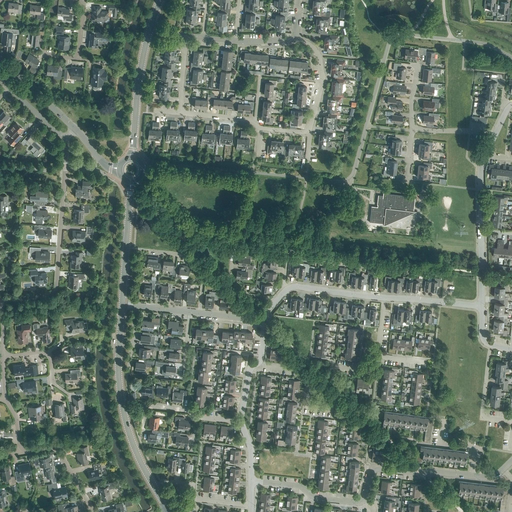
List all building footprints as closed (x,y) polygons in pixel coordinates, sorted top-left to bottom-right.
[(229,5),(230,1),(217,0),(215,0),(216,2),(220,3),(220,6),(225,7),(224,10),(230,10),(231,5),(229,5)] [(495,8),(494,12),(497,12),(498,4),(495,4),(495,0),(485,0),(485,8),(487,8),(495,8)] [(21,13),(21,5),(18,4),(18,3),(8,2),(8,11),(17,12),(17,13),(21,13)] [(262,6),(262,3),(249,2),(249,5),(247,5),(247,8),(245,7),(245,11),(251,11),(254,12),(255,9),(257,9),(258,5),(262,6)] [(511,15),(511,8),(508,8),(509,3),(501,2),(501,12),(508,13),(508,15),(511,15)] [(287,8),(287,4),(274,3),(274,5),(278,6),(278,9),(281,10),(281,13),(288,13),(289,8),(287,8)] [(94,6),(93,14),(92,14),(91,22),(92,18),(93,18),(93,19),(95,19),(96,19),(96,21),(103,21),(103,23),(104,21),(105,21),(105,22),(106,22),(107,22),(108,22),(109,21),(109,20),(109,19),(109,18),(108,18),(108,15),(112,16),(112,17),(116,17),(117,5),(108,4),(108,8),(109,8),(108,12),(100,11),(101,7),(94,6)] [(44,20),(45,13),(40,12),(41,5),(31,5),(30,13),(37,14),(37,19),(44,20)] [(200,10),(200,7),(192,6),(189,6),(189,9),(186,9),(185,12),(187,12),(187,15),(198,16),(198,13),(196,13),(196,10),(200,10)] [(323,12),(323,7),(313,6),(312,12),(315,12),(315,15),(321,16),(325,16),(330,16),(330,12),(325,12),(323,12)] [(71,21),(72,14),(69,14),(69,9),(65,9),(66,8),(58,7),(57,15),(65,15),(64,20),(71,21)] [(230,13),(230,10),(224,10),(224,13),(218,12),(217,16),(213,15),(213,18),(226,19),(226,16),(228,16),(228,13),(230,13)] [(250,14),(251,11),(245,11),(244,16),(246,16),(246,20),(259,21),(259,19),(255,18),(255,15),(250,14)] [(288,17),(288,13),(281,13),(280,15),(276,15),(275,19),(271,18),(271,21),(284,22),(284,19),(286,19),(286,16),(288,17)] [(197,19),(198,16),(187,15),(185,14),(185,17),(186,18),(186,21),(189,21),(189,24),(197,25),(197,22),(195,22),(195,18),(197,19)] [(329,21),(330,16),(325,16),(321,16),(321,18),(316,18),(316,24),(327,25),(329,25),(329,21)] [(226,22),(226,19),(213,18),(212,20),(217,21),(216,24),(219,24),(219,30),(226,31),(227,28),(227,23),(226,22)] [(259,24),(259,21),(246,20),(245,23),(244,23),(243,25),(242,25),(241,28),(242,29),(250,29),(250,26),(254,27),(254,23),(259,24)] [(284,26),(284,22),(271,21),(270,23),(275,24),(275,27),(279,28),(279,31),(285,31),(285,26),(284,26)] [(326,30),(327,25),(316,24),(315,30),(320,31),(319,34),(328,34),(328,30),(326,30)] [(68,49),(69,37),(62,36),(63,33),(63,27),(56,27),(56,33),(60,33),(60,36),(59,36),(58,48),(68,49)] [(12,37),(13,34),(17,34),(18,29),(8,28),(7,33),(2,32),(2,36),(3,36),(2,44),(5,44),(4,50),(10,51),(11,37),(12,37)] [(32,34),(32,38),(29,38),(29,42),(31,43),(31,45),(38,46),(39,39),(43,39),(44,31),(38,31),(38,34),(32,34)] [(110,41),(110,33),(98,32),(98,34),(90,33),(89,46),(97,47),(98,39),(110,41)] [(338,40),(338,36),(330,35),(329,37),(325,37),(324,43),(335,44),(335,39),(338,40)] [(334,49),(335,44),(324,43),(323,49),(328,50),(328,53),(336,53),(337,49),(334,49)] [(176,51),(177,48),(169,47),(168,50),(164,49),(164,52),(165,52),(165,55),(176,56),(176,54),(174,54),(174,50),(176,51)] [(194,54),(193,57),(207,59),(207,56),(203,56),(203,52),(197,51),(197,48),(191,48),(191,51),(192,51),(192,53),(194,54)] [(416,59),(416,51),(406,50),(405,58),(416,59)] [(249,62),(251,53),(250,53),(248,53),(248,51),(245,51),(241,51),(240,59),(244,59),(244,61),(248,62),(247,64),(249,64),(250,62),(249,62)] [(434,63),(435,53),(426,52),(425,62),(434,63)] [(35,66),(38,60),(29,54),(25,61),(32,65),(29,70),(34,73),(38,68),(35,66)] [(176,59),(176,56),(165,55),(163,55),(163,58),(165,58),(164,61),(167,62),(167,64),(175,65),(175,62),(173,62),(174,59),(176,59)] [(207,61),(207,59),(193,57),(193,61),(191,60),(191,66),(197,67),(197,64),(198,64),(202,64),(202,61),(207,61)] [(289,66),(289,62),(288,62),(288,60),(285,59),(285,58),(282,58),(282,59),(281,68),(285,69),(284,71),(287,71),(287,66),(289,66)] [(305,60),(302,60),(301,61),(302,61),(300,70),(301,70),(300,72),(309,73),(310,68),(307,68),(308,62),(305,62),(305,60)] [(343,61),(337,60),(336,60),(336,63),(331,62),(331,69),(342,70),(342,65),(344,65),(345,61),(343,61)] [(405,79),(406,68),(400,68),(401,63),(394,63),(393,70),(397,70),(396,78),(405,79)] [(175,68),(175,65),(167,64),(167,67),(161,67),(161,70),(162,70),(162,73),(173,74),(173,71),(171,71),(171,68),(175,68)] [(61,79),(62,71),(57,71),(57,66),(48,65),(47,75),(54,75),(53,78),(61,79)] [(196,69),(197,67),(191,66),(190,69),(192,69),(192,72),(193,72),(193,75),(206,77),(207,74),(202,74),(203,70),(196,69)] [(71,78),(71,75),(82,76),(82,68),(71,67),(71,68),(68,68),(67,73),(64,72),(63,78),(71,78)] [(91,85),(96,85),(94,87),(93,89),(94,90),(100,91),(101,89),(101,87),(100,85),(102,86),(103,80),(106,80),(106,72),(103,72),(104,68),(94,67),(93,78),(92,78),(91,85)] [(431,80),(432,72),(440,73),(441,69),(432,68),(432,70),(424,69),(423,79),(431,80)] [(341,74),(342,70),(331,69),(330,75),(335,75),(334,78),(337,78),(343,79),(343,75),(341,74)] [(170,76),(172,77),(173,74),(162,73),(160,73),(160,75),(161,76),(161,79),(164,79),(164,82),(172,83),(172,80),(170,79),(170,76)] [(206,79),(206,77),(193,75),(193,79),(191,79),(190,84),(196,85),(196,82),(201,82),(202,79),(206,79)] [(346,88),(345,83),(348,83),(348,79),(343,79),(337,78),(337,81),(332,80),(331,87),(346,88)] [(488,84),(487,87),(497,88),(497,86),(497,83),(491,82),(491,79),(485,78),(484,84),(488,84)] [(275,87),(276,81),(269,80),(269,83),(265,83),(265,89),(273,90),(273,87),(275,87)] [(405,94),(406,86),(395,85),(396,82),(389,81),(389,88),(393,88),(393,93),(405,94)] [(172,86),(172,83),(164,82),(164,85),(158,84),(157,87),(159,87),(159,90),(170,91),(170,89),(168,88),(168,85),(172,86)] [(303,86),(303,83),(295,83),(295,88),(298,88),(298,92),(306,93),(307,87),(303,86)] [(437,90),(437,87),(438,84),(431,83),(430,87),(423,86),(422,93),(429,94),(429,95),(433,95),(435,95),(436,95),(437,94),(437,90)] [(331,87),(331,93),(333,93),(333,96),(335,96),(341,97),(344,97),(344,93),(346,88),(331,87)] [(276,90),(273,90),(265,89),(264,95),(268,95),(267,98),(274,99),(278,100),(278,98),(276,97),(276,93),(275,93),(276,90)] [(169,94),(170,91),(159,90),(157,90),(157,93),(158,93),(158,96),(161,96),(161,99),(169,100),(169,97),(167,97),(167,94),(169,94)] [(210,103),(211,96),(208,96),(207,100),(201,100),(201,108),(207,108),(207,103),(210,103)] [(220,99),(216,99),(214,99),(214,97),(211,96),(210,103),(213,103),(213,107),(219,108),(220,99)] [(341,101),(341,97),(335,96),(333,96),(332,99),(328,98),(327,104),(338,105),(339,101),(341,101)] [(201,108),(201,100),(195,99),(196,97),(192,97),(192,103),(195,104),(194,107),(201,108)] [(387,104),(389,104),(389,108),(390,109),(391,109),(401,110),(402,102),(395,101),(396,97),(388,97),(387,104)] [(274,102),(274,99),(267,98),(267,101),(263,101),(263,107),(271,108),(272,102),(274,102)] [(305,105),(305,99),(297,98),(297,104),(293,104),(292,107),(299,108),(299,105),(305,105)] [(422,109),(433,110),(434,107),(438,107),(439,99),(432,98),(432,102),(423,101),(422,109)] [(235,99),(232,99),(232,101),(226,100),(225,108),(231,109),(232,105),(235,106),(235,99)] [(244,104),(245,101),(241,100),(240,99),(235,99),(235,106),(238,106),(237,111),(243,112),(244,104)] [(253,109),(254,103),(247,102),(247,104),(244,104),(243,112),(250,113),(250,109),(253,109)] [(338,110),(338,105),(327,104),(326,111),(331,111),(331,114),(337,114),(339,115),(340,110),(338,110)] [(299,111),(299,108),(292,107),(292,110),(294,110),(293,116),(302,117),(302,111),(299,111)] [(6,126),(10,121),(7,119),(9,117),(3,111),(0,114),(0,123),(2,122),(6,126)] [(402,123),(402,116),(393,115),(394,112),(385,111),(385,115),(388,115),(387,118),(392,118),(391,122),(402,123)] [(273,118),(270,117),(270,114),(262,113),(262,119),(265,120),(265,123),(273,124),(273,118)] [(336,123),(337,119),(337,114),(331,114),(328,113),(328,116),(323,116),(323,122),(336,123)] [(438,119),(439,114),(432,113),(432,116),(424,115),(423,117),(422,117),(422,120),(423,121),(423,122),(426,122),(426,125),(425,125),(424,126),(435,127),(432,126),(433,119),(438,119)] [(301,123),(302,117),(293,116),(293,120),(290,119),(289,125),(297,126),(298,123),(301,123)] [(322,128),(327,129),(327,131),(333,132),(335,132),(336,123),(323,122),(322,128)] [(19,133),(23,129),(16,123),(8,132),(12,135),(8,140),(13,145),(22,136),(19,133)] [(214,144),(215,135),(214,135),(214,134),(211,133),(212,126),(209,125),(207,143),(214,144)] [(332,136),(333,132),(327,131),(324,131),(324,134),(319,133),(319,140),(329,141),(330,136),(332,136)] [(44,148),(30,136),(29,138),(27,136),(21,142),(24,144),(28,141),(34,146),(30,150),(34,153),(37,156),(41,152),(42,153),(43,152),(44,152),(44,151),(45,151),(45,150),(45,149),(44,148)] [(395,137),(388,136),(388,142),(391,142),(391,146),(401,147),(402,141),(395,140),(395,137)] [(276,153),(277,140),(271,140),(271,144),(268,144),(267,153),(271,153),(276,153)] [(284,141),(277,140),(276,153),(281,154),(285,155),(286,148),(286,146),(283,146),(284,141)] [(329,146),(329,141),(319,140),(318,146),(323,146),(322,149),(331,150),(331,146),(329,146)] [(432,147),(433,142),(426,141),(425,144),(419,144),(419,150),(429,151),(429,147),(432,147)] [(294,155),(295,144),(289,144),(288,148),(286,148),(285,155),(285,157),(289,157),(289,155),(294,155)] [(303,158),(304,150),(301,150),(301,145),(295,144),(294,155),(294,157),(303,158)] [(400,153),(401,147),(391,146),(387,145),(387,148),(390,148),(390,152),(387,152),(387,154),(393,155),(393,152),(400,153)] [(10,157),(16,151),(13,148),(7,155),(10,157)] [(428,154),(429,151),(419,150),(418,156),(424,156),(424,159),(431,160),(431,155),(428,154)] [(397,168),(397,162),(391,161),(391,158),(385,157),(385,162),(386,163),(387,163),(387,166),(397,168)] [(431,168),(432,163),(425,162),(425,166),(419,165),(418,171),(428,172),(428,168),(431,168)] [(498,169),(497,168),(494,168),(494,164),(493,164),(492,165),(490,164),(489,165),(489,170),(489,171),(492,171),(491,176),(497,177),(498,169)] [(396,174),(397,168),(387,166),(386,170),(385,170),(384,171),(383,175),(389,176),(390,173),(396,174)] [(428,176),(428,172),(418,171),(417,177),(423,177),(423,181),(430,181),(430,176),(428,176)] [(78,188),(76,188),(75,189),(75,190),(75,191),(76,191),(76,196),(80,196),(80,194),(84,194),(83,196),(88,197),(89,190),(87,190),(87,187),(91,187),(91,182),(83,181),(82,186),(78,186),(78,188)] [(48,196),(48,192),(36,191),(36,190),(31,189),(30,200),(34,201),(34,205),(40,205),(40,201),(48,202),(48,196)] [(369,222),(384,224),(383,225),(416,211),(414,211),(414,204),(415,197),(415,196),(415,197),(383,193),(383,196),(378,195),(377,204),(377,205),(377,207),(374,206),(371,206),(372,206),(371,216),(370,222),(369,222)] [(89,213),(89,205),(82,204),(81,210),(75,209),(74,215),(73,217),(74,217),(74,221),(83,222),(83,218),(84,218),(84,213),(83,213),(83,212),(87,212),(89,213)] [(47,219),(47,211),(39,210),(40,206),(33,205),(32,212),(36,213),(36,219),(42,219),(47,219)] [(34,225),(34,226),(34,231),(39,232),(39,237),(50,238),(51,230),(46,229),(47,226),(34,225)] [(93,234),(93,227),(87,227),(86,232),(85,232),(73,231),(72,241),(84,242),(85,235),(87,235),(87,233),(93,234)] [(49,262),(49,252),(40,251),(40,248),(30,247),(29,253),(36,254),(36,261),(49,262)] [(82,256),(83,252),(76,252),(76,256),(71,255),(70,267),(80,267),(81,256),(82,256)] [(245,268),(246,269),(252,269),(253,265),(249,265),(250,258),(249,258),(250,255),(243,255),(243,258),(239,257),(238,265),(245,265),(245,268)] [(160,269),(160,263),(157,263),(158,257),(148,256),(147,265),(155,266),(154,269),(160,269)] [(263,268),(269,269),(270,269),(270,266),(277,267),(278,260),(268,259),(268,264),(264,263),(263,268)] [(175,275),(176,266),(173,266),(173,261),(164,260),(163,270),(170,270),(169,274),(173,274),(174,275),(175,275)] [(298,276),(299,266),(296,266),(296,262),(290,262),(289,270),(293,270),(292,276),(298,276)] [(308,266),(309,264),(303,263),(303,266),(299,266),(298,276),(304,277),(305,271),(308,272),(308,266)] [(175,277),(181,278),(185,279),(186,279),(187,278),(188,278),(188,277),(188,276),(189,266),(180,265),(180,269),(176,269),(175,277)] [(316,280),(317,270),(314,270),(314,266),(308,266),(308,272),(307,274),(311,274),(310,280),(316,280)] [(335,280),(336,270),(332,270),(333,266),(327,266),(327,268),(326,274),(329,274),(329,280),(335,280)] [(326,276),(326,274),(327,268),(321,267),(321,270),(317,270),(316,280),(322,281),(323,275),(326,276)] [(344,276),(345,268),(340,267),(339,270),(336,270),(335,280),(341,281),(341,275),(344,276)] [(268,272),(269,269),(263,268),(262,268),(261,273),(265,274),(265,278),(275,280),(276,273),(268,272)] [(251,277),(252,269),(246,269),(246,272),(237,271),(236,278),(247,279),(247,277),(251,277)] [(37,270),(36,270),(30,271),(31,277),(35,276),(35,283),(38,283),(38,286),(43,285),(42,282),(47,282),(46,273),(38,274),(37,270)] [(357,287),(358,276),(355,276),(355,273),(349,272),(348,280),(352,281),(351,286),(357,287)] [(373,273),(370,273),(368,272),(367,274),(368,274),(367,280),(370,281),(369,286),(376,287),(377,276),(373,276),(373,273)] [(84,279),(84,274),(77,273),(77,276),(70,276),(70,279),(69,279),(69,280),(69,287),(77,287),(78,279),(84,279)] [(367,282),(367,280),(368,274),(367,274),(362,274),(362,277),(358,276),(357,287),(363,287),(364,282),(367,282)] [(393,291),(394,280),(391,280),(391,277),(385,276),(384,284),(388,284),(387,290),(393,291)] [(411,291),(413,280),(409,280),(409,277),(404,276),(403,278),(404,278),(403,284),(406,285),(405,290),(411,291)] [(430,291),(431,280),(428,280),(428,277),(422,276),(422,278),(421,284),(425,285),(424,290),(430,291)] [(403,286),(403,284),(404,278),(403,278),(398,278),(397,281),(394,280),(393,291),(399,291),(400,286),(403,286)] [(421,286),(421,284),(422,278),(416,278),(416,281),(413,280),(411,291),(417,291),(418,286),(421,286)] [(440,286),(440,281),(441,278),(435,278),(434,281),(431,280),(430,291),(436,291),(437,286),(440,286)] [(154,289),(155,283),(155,280),(151,280),(150,282),(152,282),(152,286),(145,285),(144,295),(151,296),(151,289),(154,289)] [(261,287),(261,288),(261,290),(272,292),(273,285),(265,284),(266,281),(259,281),(259,284),(259,286),(261,287)] [(190,290),(190,288),(190,284),(185,283),(184,291),(187,291),(186,302),(194,303),(195,297),(196,296),(195,295),(195,291),(190,290)] [(167,290),(171,291),(171,287),(172,287),(172,285),(168,284),(168,286),(162,286),(161,285),(160,285),(159,285),(158,285),(158,292),(161,293),(160,297),(167,297),(167,290)] [(508,290),(508,288),(508,285),(501,284),(500,287),(496,286),(495,292),(505,293),(505,290),(508,290)] [(175,290),(175,288),(172,287),(171,287),(171,291),(171,294),(174,294),(174,301),(180,302),(181,291),(175,290)] [(217,300),(218,293),(218,292),(209,291),(209,295),(206,294),(205,306),(213,306),(213,299),(217,300)] [(508,296),(508,293),(505,293),(495,292),(494,297),(500,298),(500,301),(508,301),(508,296)] [(227,308),(228,299),(222,298),(223,294),(218,293),(217,300),(217,301),(220,302),(219,307),(227,308)] [(296,309),(297,299),(291,298),(290,303),(287,303),(286,311),(292,311),(292,308),(296,309)] [(314,309),(315,299),(309,298),(309,303),(305,303),(305,305),(305,311),(310,312),(311,308),(314,309)] [(305,305),(302,305),(303,299),(297,299),(296,309),(299,309),(299,312),(305,313),(305,311),(305,305)] [(323,313),(324,305),(321,305),(321,299),(315,299),(314,309),(318,309),(317,312),(323,313)] [(339,312),(340,301),(334,301),(333,306),(330,306),(329,314),(335,314),(335,311),(339,312)] [(348,310),(348,308),(345,308),(346,302),(340,301),(339,312),(342,312),(342,315),(344,315),(343,319),(347,319),(347,318),(347,316),(348,316),(348,310)] [(507,307),(508,301),(500,301),(500,304),(495,303),(495,308),(504,310),(505,306),(507,307)] [(357,316),(358,305),(352,305),(351,310),(348,310),(348,316),(347,316),(347,318),(353,318),(353,315),(357,316)] [(364,306),(358,305),(357,316),(360,316),(360,319),(365,320),(366,320),(366,314),(367,312),(363,312),(364,306)] [(375,320),(376,309),(376,308),(370,307),(370,309),(369,314),(366,314),(366,320),(365,320),(365,322),(371,322),(371,319),(375,320)] [(504,313),(504,310),(495,308),(494,314),(500,314),(500,317),(507,318),(508,313),(504,313)] [(394,315),(393,322),(396,323),(396,324),(402,325),(402,324),(403,320),(404,310),(398,309),(397,315),(394,315)] [(411,324),(412,317),(409,316),(410,311),(404,310),(403,320),(406,321),(406,324),(411,324)] [(425,321),(426,311),(420,310),(419,315),(416,315),(415,323),(421,324),(421,321),(425,321)] [(433,325),(434,317),(431,317),(432,311),(426,311),(425,321),(428,321),(428,324),(433,325)] [(159,325),(160,318),(152,317),(152,321),(143,320),(142,328),(152,329),(153,324),(159,325)] [(507,323),(507,318),(500,317),(499,320),(495,320),(494,325),(504,326),(504,323),(507,323)] [(72,332),(84,331),(83,321),(76,322),(75,319),(65,321),(66,326),(72,325),(72,332)] [(181,333),(182,326),(176,325),(176,322),(169,321),(168,324),(169,324),(169,327),(172,327),(171,332),(181,333)] [(40,328),(39,323),(33,324),(34,332),(37,332),(38,336),(42,336),(43,342),(50,342),(50,341),(49,335),(50,335),(49,332),(51,332),(51,328),(48,329),(48,326),(42,327),(43,328),(40,328)] [(333,327),(333,324),(325,324),(325,326),(319,325),(318,331),(328,332),(329,326),(333,327)] [(26,332),(30,331),(30,325),(22,326),(22,330),(17,330),(19,342),(28,341),(26,332)] [(504,330),(504,326),(494,325),(494,331),(500,331),(499,334),(507,335),(508,330),(504,330)] [(357,335),(358,329),(351,329),(351,327),(344,326),(344,329),(348,329),(347,334),(348,334),(357,335)] [(201,338),(202,329),(196,329),(195,336),(193,336),(193,342),(196,343),(196,339),(201,339),(201,338)] [(213,330),(208,330),(207,340),(211,340),(211,342),(214,343),(215,338),(213,338),(213,330)] [(227,342),(228,332),(222,331),(221,339),(219,339),(219,345),(222,346),(222,342),(226,342),(227,342)] [(328,337),(328,332),(318,331),(318,337),(327,338),(327,339),(331,340),(332,337),(328,337)] [(234,333),(228,332),(227,342),(226,342),(226,345),(228,345),(229,341),(233,342),(233,340),(234,333)] [(251,340),(252,333),(246,332),(245,342),(246,342),(250,343),(249,347),(253,347),(254,340),(251,340)] [(148,333),(148,336),(141,335),(140,341),(154,343),(155,333),(148,333)] [(167,335),(166,339),(166,341),(171,341),(170,346),(180,347),(181,339),(173,338),(173,335),(167,335)] [(400,339),(399,339),(394,339),(394,335),(392,335),(391,343),(393,343),(392,349),(398,349),(400,339)] [(327,343),(327,339),(327,338),(318,337),(317,343),(327,344),(327,345),(331,346),(331,343),(327,343)] [(413,345),(414,337),(412,337),(411,341),(406,340),(404,350),(411,351),(411,345),(413,345)] [(326,349),(327,345),(327,344),(317,343),(316,349),(326,350),(326,351),(330,352),(330,349),(326,349)] [(153,352),(154,347),(147,346),(146,349),(139,348),(139,356),(149,357),(150,351),(153,352)] [(84,358),(84,353),(83,347),(70,348),(71,354),(73,354),(74,359),(82,359),(84,358)] [(166,348),(166,352),(165,354),(169,355),(168,359),(178,360),(179,353),(173,352),(174,349),(166,348)] [(325,356),(326,351),(326,350),(316,349),(315,355),(321,356),(321,358),(329,359),(329,357),(325,356)] [(217,354),(217,351),(211,350),(210,352),(203,352),(202,357),(212,358),(213,354),(217,354)] [(228,352),(227,356),(231,356),(231,360),(231,361),(241,362),(241,356),(234,355),(234,353),(228,352)] [(153,366),(153,364),(153,361),(144,360),(143,363),(136,362),(135,369),(144,370),(145,366),(146,366),(146,365),(153,366)] [(510,365),(510,361),(503,360),(502,363),(497,362),(497,368),(506,369),(506,368),(506,365),(510,365)] [(157,365),(160,365),(163,365),(162,375),(171,376),(171,373),(175,373),(176,367),(168,366),(168,363),(161,362),(159,362),(158,362),(157,365)] [(25,369),(25,364),(13,366),(14,375),(23,374),(23,375),(37,374),(36,365),(30,366),(30,368),(25,369)] [(226,370),(225,374),(232,374),(232,372),(239,373),(240,368),(240,367),(230,366),(230,371),(226,370)] [(208,374),(208,370),(201,369),(199,369),(198,375),(208,376),(208,377),(211,377),(212,375),(208,374)] [(76,376),(80,376),(80,370),(72,370),(72,373),(66,374),(66,382),(76,382),(76,376)] [(413,373),(412,378),(412,379),(422,380),(423,374),(417,373),(417,371),(409,370),(409,372),(413,373)] [(504,380),(505,375),(496,374),(495,380),(501,381),(500,384),(507,385),(508,381),(504,380)] [(208,381),(208,377),(208,376),(198,375),(198,381),(205,382),(205,384),(212,384),(212,381),(208,381)] [(275,378),(275,376),(267,375),(267,377),(261,376),(261,382),(270,383),(271,382),(271,377),(275,378)] [(299,387),(299,380),(293,380),(294,378),(286,377),(286,379),(289,380),(289,384),(289,385),(299,387)] [(421,386),(422,380),(412,379),(412,378),(408,377),(408,380),(412,380),(411,384),(411,385),(421,386)] [(24,391),(36,390),(35,381),(24,382),(24,379),(16,380),(17,388),(23,387),(24,391)] [(421,392),(421,386),(411,385),(411,384),(408,383),(407,386),(411,386),(411,390),(411,391),(421,392)] [(298,393),(299,387),(289,385),(289,384),(285,384),(285,386),(289,387),(288,391),(298,393)] [(507,389),(507,385),(500,384),(500,387),(493,386),(492,392),(501,393),(501,392),(501,388),(507,389)] [(154,393),(155,386),(152,386),(152,387),(142,386),(141,394),(148,394),(148,397),(151,398),(151,393),(154,393)] [(167,389),(158,387),(157,396),(167,397),(167,393),(170,393),(171,386),(168,386),(167,389)] [(420,398),(421,392),(411,391),(411,390),(407,389),(406,392),(410,392),(410,397),(420,398)] [(186,398),(186,391),(180,390),(180,393),(173,392),(172,397),(173,397),(172,401),(182,402),(183,397),(186,398)] [(297,399),(298,393),(288,391),(287,397),(283,397),(283,399),(291,400),(291,398),(297,399)] [(391,394),(390,394),(381,393),(381,399),(388,400),(388,402),(394,402),(395,399),(391,399),(391,394)] [(80,409),(83,409),(83,405),(82,405),(82,398),(79,399),(79,397),(73,398),(74,402),(71,403),(72,413),(78,413),(77,409),(80,409)] [(419,404),(420,398),(410,397),(409,403),(405,402),(405,404),(413,405),(413,404),(419,404)] [(500,404),(500,399),(491,398),(490,404),(496,405),(495,408),(503,409),(503,404),(500,404)] [(206,399),(205,399),(205,400),(196,399),(195,404),(202,405),(202,407),(209,408),(209,404),(205,404),(206,399)] [(288,404),(287,408),(296,409),(297,403),(288,402),(284,401),(284,404),(288,404)] [(61,420),(66,419),(66,415),(65,415),(63,403),(60,404),(54,405),(55,416),(61,416),(61,420)] [(40,413),(43,413),(42,406),(29,407),(30,419),(40,418),(40,413)] [(295,415),(296,409),(287,408),(283,407),(283,410),(287,410),(286,414),(295,415)] [(430,443),(433,417),(430,417),(430,418),(374,411),(373,417),(383,418),(383,424),(426,430),(424,442),(430,443)] [(295,421),(295,415),(286,414),(282,413),(282,416),(286,416),(286,420),(295,421)] [(159,418),(163,419),(166,419),(166,415),(153,414),(153,417),(150,417),(149,427),(158,428),(159,418)] [(190,421),(184,420),(184,417),(175,416),(175,423),(179,424),(178,428),(189,429),(190,421)] [(332,422),(332,420),(324,419),(324,421),(318,420),(317,426),(327,427),(327,426),(328,421),(332,422)] [(272,424),(272,421),(265,420),(265,422),(258,421),(257,427),(267,428),(268,424),(272,424)] [(287,426),(286,430),(296,431),(297,426),(290,425),(290,423),(283,422),(283,425),(287,426)] [(161,436),(161,434),(162,432),(162,431),(155,430),(155,433),(148,432),(147,441),(155,442),(156,436),(161,436)] [(180,433),(173,432),(173,436),(176,436),(175,445),(187,446),(188,437),(180,436),(180,433)] [(266,438),(266,434),(256,433),(256,439),(263,439),(263,441),(270,442),(270,439),(266,438)] [(295,443),(296,437),(287,436),(286,436),(285,441),(278,440),(278,442),(277,445),(287,446),(288,442),(295,443)] [(220,448),(220,446),(212,445),(212,447),(206,446),(205,452),(215,454),(216,448),(220,448)] [(465,464),(467,453),(421,447),(421,446),(418,445),(416,462),(422,463),(422,459),(465,464)] [(86,454),(89,454),(87,446),(80,448),(82,452),(77,454),(79,463),(83,462),(83,463),(88,462),(86,454)] [(240,457),(241,451),(235,450),(235,448),(227,447),(227,449),(231,450),(230,455),(240,457)] [(215,458),(215,454),(205,452),(205,459),(214,460),(214,461),(218,461),(219,459),(215,458)] [(240,463),(240,457),(230,455),(230,461),(226,461),(225,463),(233,464),(234,462),(240,463)] [(47,478),(54,477),(53,470),(54,470),(52,461),(51,461),(50,456),(38,459),(40,467),(45,466),(47,471),(45,472),(47,478)] [(360,462),(352,461),(353,457),(346,456),(346,459),(345,462),(349,462),(349,466),(349,467),(359,468),(360,462)] [(178,464),(179,458),(173,457),(173,459),(168,458),(167,469),(175,470),(176,464),(178,464)] [(188,472),(189,462),(185,462),(185,459),(179,458),(178,464),(178,466),(182,466),(181,471),(188,472)] [(214,465),(214,461),(214,460),(205,459),(204,465),(214,466),(214,467),(218,467),(218,465),(214,465)] [(24,475),(31,473),(29,463),(23,464),(23,466),(19,467),(20,473),(16,473),(18,481),(25,480),(24,475)] [(102,471),(100,464),(94,465),(95,470),(88,471),(90,480),(102,477),(101,471),(102,471)] [(10,485),(16,484),(14,476),(10,477),(8,465),(0,467),(3,479),(8,477),(8,480),(9,483),(10,485)] [(213,472),(214,467),(214,466),(204,465),(203,471),(209,471),(209,473),(217,474),(217,472),(213,472)] [(240,475),(241,469),(235,468),(235,466),(227,465),(227,468),(231,468),(230,474),(240,475)] [(320,469),(319,475),(328,476),(328,477),(332,477),(332,475),(328,475),(329,470),(320,469)] [(328,481),(328,477),(328,476),(319,475),(318,481),(328,482),(328,483),(331,483),(332,481),(328,481)] [(218,479),(219,477),(211,476),(210,478),(204,477),(204,483),(214,484),(214,478),(218,479)] [(328,487),(328,483),(328,482),(318,481),(318,487),(325,488),(325,490),(332,491),(332,488),(328,487)] [(109,489),(115,488),(113,482),(104,484),(105,488),(100,489),(102,500),(111,498),(109,489)] [(504,511),(505,511),(509,486),(506,486),(506,488),(460,482),(458,494),(501,499),(500,511),(504,511)] [(49,493),(54,492),(56,501),(60,500),(60,497),(67,496),(65,487),(58,488),(57,483),(47,484),(49,493)] [(213,490),(214,484),(204,483),(203,489),(209,490),(209,492),(217,493),(217,491),(213,490)] [(356,492),(357,486),(348,485),(347,485),(346,489),(342,489),(342,492),(348,493),(349,491),(356,492)] [(238,493),(239,487),(229,486),(229,487),(228,492),(224,491),(224,494),(232,495),(232,493),(238,493)] [(275,495),(275,493),(267,492),(267,494),(261,493),(260,499),(270,500),(270,499),(271,494),(275,495)] [(297,503),(298,497),(292,497),(292,495),(284,494),(284,496),(288,496),(287,502),(297,503)] [(409,504),(408,508),(418,509),(419,504),(411,503),(412,501),(405,500),(405,503),(409,504)] [(77,511),(77,506),(70,508),(69,502),(58,505),(59,511),(60,511),(66,511),(77,511)] [(296,509),(297,503),(287,502),(286,508),(282,508),(282,510),(290,511),(290,509),(296,509)] [(119,511),(120,511),(124,510),(122,503),(116,505),(117,508),(109,510),(109,511),(119,511)]
